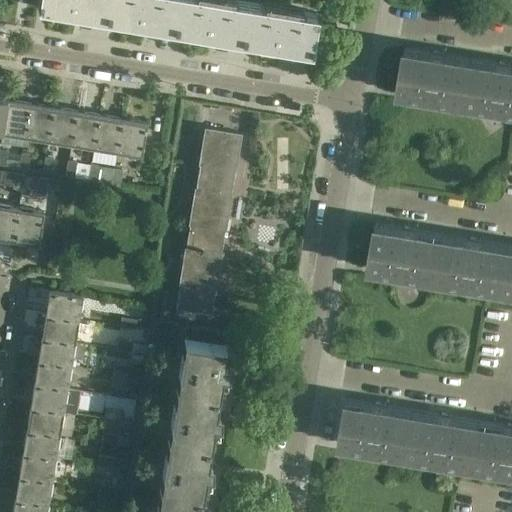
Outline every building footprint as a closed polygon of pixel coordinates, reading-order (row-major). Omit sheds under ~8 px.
[(104,16),(107,0),(36,0),(36,5),(104,16)] [(177,0),(107,0),(104,16),(173,27),(177,0)] [(247,1),(241,0),(177,0),(173,27),(241,39),(247,1)] [(316,12),(281,7),(247,1),(241,39),(310,50),(316,12)] [(404,48),(397,92),(397,93),(463,103),(471,59),(442,55),(443,52),(433,51),(432,53),(404,48)] [(463,103),(511,111),(511,65),(509,65),(509,63),(498,61),(498,64),(471,59),(463,103)] [(1,131),(24,134),(29,102),(7,99),(1,131)] [(24,134),(47,138),(53,106),(29,102),(24,134)] [(47,138),(70,142),(76,110),(53,106),(47,138)] [(99,114),(76,110),(70,142),(94,146),(99,114)] [(99,114),(94,146),(116,149),(121,118),(99,114)] [(121,118),(116,149),(140,153),(145,122),(121,118)] [(180,283),(178,283),(178,284),(179,284),(175,308),(174,316),(186,319),(188,310),(210,313),(214,290),(215,290),(216,289),(214,288),(219,253),(221,253),(222,252),(220,252),(224,230),(225,230),(225,229),(223,228),(229,193),(231,194),(231,192),(229,192),(233,170),(235,170),(235,169),(233,168),(239,134),(241,134),(241,132),(204,126),(204,128),(206,128),(200,162),(198,162),(198,164),(200,164),(196,187),(194,186),(193,188),(196,188),(190,223),(188,223),(187,224),(190,225),(186,246),(184,246),(184,248),(186,248),(180,283)] [(18,167),(28,169),(30,154),(21,152),(18,167)] [(51,173),(54,158),(44,156),(42,171),(51,173)] [(68,175),(77,177),(79,162),(70,160),(68,175)] [(97,180),(99,165),(90,164),(88,179),(97,180)] [(120,184),(122,169),(113,168),(111,183),(120,184)] [(23,175),(14,173),(12,188),(21,190),(23,175)] [(47,179),(38,177),(35,192),(44,194),(47,179)] [(18,206),(0,203),(0,236),(12,238),(18,206)] [(18,206),(12,238),(37,242),(42,210),(18,206)] [(375,223),(374,226),(367,268),(434,279),(441,235),(413,230),(414,227),(403,226),(403,228),(375,223)] [(39,226),(37,238),(51,240),(53,229),(39,226)] [(434,279),(500,290),(508,245),(480,241),(480,238),(470,236),(469,239),(441,235),(434,279)] [(511,246),(508,245),(500,290),(511,292),(511,246)] [(49,290),(45,313),(76,318),(80,295),(49,290)] [(45,313),(41,336),(73,342),(76,318),(45,313)] [(118,326),(134,328),(135,319),(120,317),(118,326)] [(41,336),(37,359),(69,365),(73,342),(41,336)] [(184,338),(176,384),(217,391),(220,372),(226,373),(226,361),(222,360),(224,345),(184,338)] [(132,342),(117,339),(115,349),(130,352),(132,342)] [(37,359),(34,382),(65,388),(69,365),(37,359)] [(128,365),(113,363),(111,371),(127,373),(128,365)] [(107,396),(123,399),(127,373),(111,371),(107,396)] [(62,411),(65,388),(34,382),(30,406),(62,411)] [(176,384),(168,434),(209,440),(212,421),(218,422),(218,411),(213,410),(217,391),(176,384)] [(104,418),(119,421),(123,399),(107,396),(104,418)] [(339,443),(407,454),(414,410),(385,405),(385,403),(375,402),(375,404),(347,399),(339,443)] [(30,406),(26,428),(58,434),(62,411),(30,406)] [(407,454),(472,465),(480,421),(451,416),(451,414),(441,412),(441,415),(414,410),(407,454)] [(480,421),(472,465),(511,471),(511,423),(507,423),(507,426),(480,421)] [(26,428),(22,452),(54,457),(58,434),(26,428)] [(116,434),(101,432),(99,441),(115,444),(116,434)] [(168,434),(160,483),(200,490),(203,471),(210,472),(210,460),(205,459),(209,440),(168,434)] [(121,445),(115,444),(99,441),(96,464),(111,467),(123,469),(125,459),(119,458),(121,445)] [(50,480),(54,457),(22,452),(18,474),(50,480)] [(111,467),(96,464),(92,487),(108,490),(111,467)] [(18,474),(14,498),(47,503),(50,480),(18,474)] [(160,483),(155,511),(201,511),(201,510),(197,509),(200,490),(160,483)] [(14,498),(12,511),(45,511),(47,503),(14,498)] [(88,510),(100,511),(104,511),(105,504),(90,501),(88,510)]
